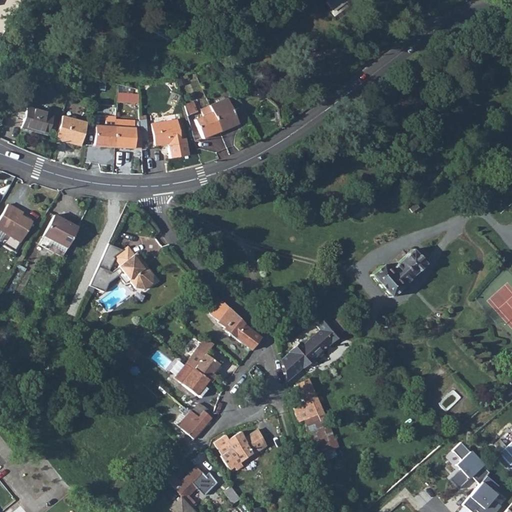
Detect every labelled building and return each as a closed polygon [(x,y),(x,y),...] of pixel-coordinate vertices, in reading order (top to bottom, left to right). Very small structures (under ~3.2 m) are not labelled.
[(321,0),(330,11),(342,1),(341,0),(321,0)] [(154,24),(150,32),(171,42),(174,34),(154,24)] [(66,59),(73,72),(74,71),(86,64),(77,50),(66,59)] [(139,94),(132,93),(132,88),(118,87),(117,101),(138,103),(139,94)] [(226,97),(210,104),(220,130),(237,123),(226,97)] [(195,102),(185,104),(187,114),(198,112),(195,102)] [(220,130),(210,104),(201,107),(204,116),(195,120),(202,138),(220,130)] [(28,107),(21,124),(44,131),(50,113),(28,107)] [(61,114),(55,136),(78,143),(85,121),(61,114)] [(92,145),(112,145),(113,125),(114,114),(104,114),(103,125),(94,124),(92,145)] [(175,119),(151,122),(154,145),(179,141),(175,119)] [(113,125),(112,145),(131,145),(132,126),(113,125)] [(146,127),(139,127),(140,140),(147,139),(146,127)] [(0,218),(0,233),(19,246),(31,225),(19,218),(20,216),(6,208),(0,218)] [(54,216),(43,237),(67,250),(78,229),(54,216)] [(128,248),(113,257),(120,267),(118,268),(122,274),(119,276),(124,285),(127,284),(129,282),(135,290),(145,292),(153,285),(153,275),(148,268),(144,270),(139,262),(142,260),(137,252),(133,254),(128,248)] [(380,267),(370,277),(391,298),(426,264),(411,251),(387,274),(380,267)] [(240,323),(228,311),(216,322),(222,327),(226,332),(250,350),(260,338),(240,323)] [(279,360),(285,380),(301,367),(302,367),(311,358),(312,359),(316,360),(322,354),(322,350),(322,349),(339,334),(325,318),(316,326),(315,325),(308,331),(312,335),(312,337),(302,345),(299,342),(288,351),(288,352),(279,360)] [(192,357),(186,365),(208,379),(212,381),(216,376),(212,373),(218,365),(204,355),(212,346),(205,341),(202,344),(201,345),(201,346),(197,350),(193,354),(190,352),(189,354),(192,357)] [(134,348),(127,357),(135,364),(143,355),(134,348)] [(110,354),(104,360),(114,368),(127,357),(118,349),(116,350),(110,354)] [(208,379),(186,365),(176,380),(200,397),(205,390),(202,387),(208,379)] [(304,404),(294,410),(298,421),(304,418),(307,426),(325,418),(319,405),(307,379),(295,384),(304,404)] [(201,402),(193,411),(197,415),(202,409),(211,418),(214,412),(201,402)] [(186,409),(184,408),(180,412),(186,417),(179,426),(184,431),(184,430),(194,438),(211,418),(202,409),(197,415),(193,411),(188,407),(186,409)] [(310,434),(302,437),(311,458),(338,446),(325,418),(307,426),(310,434)] [(221,456),(230,470),(235,466),(237,470),(241,466),(239,463),(267,445),(257,430),(245,438),(241,431),(229,440),(225,435),(215,442),(223,455),(221,456)] [(511,441),(498,455),(509,467),(511,464),(511,441)] [(460,471),(449,481),(458,489),(484,465),(461,444),(452,452),(461,461),(455,466),(460,471)] [(173,475),(168,481),(172,486),(182,497),(190,506),(195,503),(189,496),(196,489),(204,496),(217,483),(210,474),(207,477),(196,467),(181,483),(173,475)] [(477,511),(495,511),(506,499),(493,488),(497,483),(486,472),(462,502),(472,510),(474,509),(477,511)] [(230,486),(224,492),(234,503),(240,499),(230,486)] [(195,511),(190,506),(182,497),(170,509),(172,511),(195,511)]
